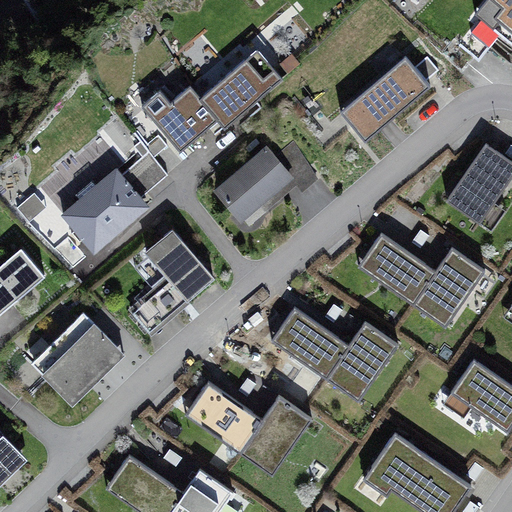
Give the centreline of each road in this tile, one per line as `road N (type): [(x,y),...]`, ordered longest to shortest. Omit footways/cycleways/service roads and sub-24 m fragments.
road 1 (residential): [(511,103),(481,100),(451,118),(263,291)]
road 2 (residential): [(263,291),(72,454)]
road 3 (residential): [(263,291),(178,196)]
